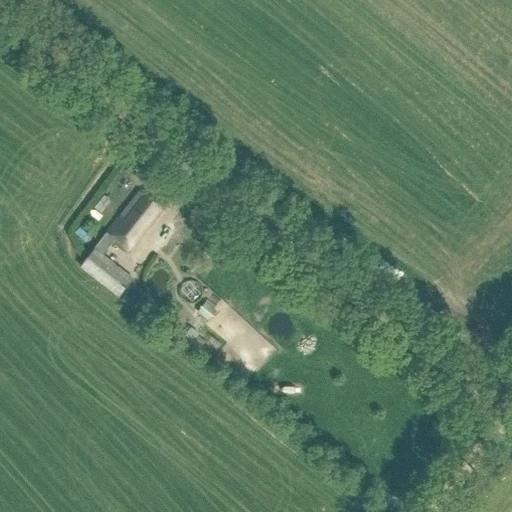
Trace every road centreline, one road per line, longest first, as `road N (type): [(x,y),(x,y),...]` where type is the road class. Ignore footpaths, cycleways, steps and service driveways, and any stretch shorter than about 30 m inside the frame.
road 1 (unclassified): [(511,422),(0,14)]
road 2 (track): [(511,387),(493,434),(431,511)]
